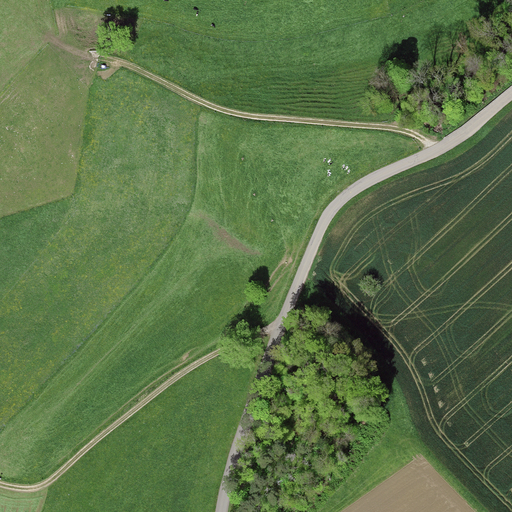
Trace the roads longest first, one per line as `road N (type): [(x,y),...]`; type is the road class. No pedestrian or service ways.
road 1 (unclassified): [(511,93),(448,145),(360,185),(334,206),(285,320),(225,511)]
road 2 (track): [(0,485),(45,486),(186,372),(285,320)]
road 3 (track): [(434,152),(396,129),(250,117),(193,97)]
